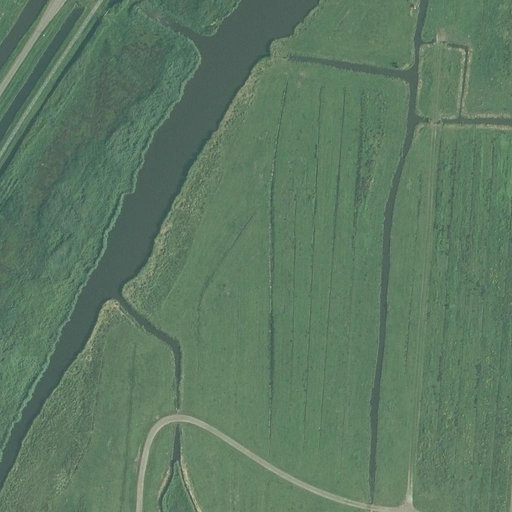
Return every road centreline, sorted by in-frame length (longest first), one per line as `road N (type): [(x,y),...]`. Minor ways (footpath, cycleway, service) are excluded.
road 1 (track): [(442,25),(407,511)]
road 2 (track): [(382,511),(324,495),(182,418),(151,434),(139,511)]
